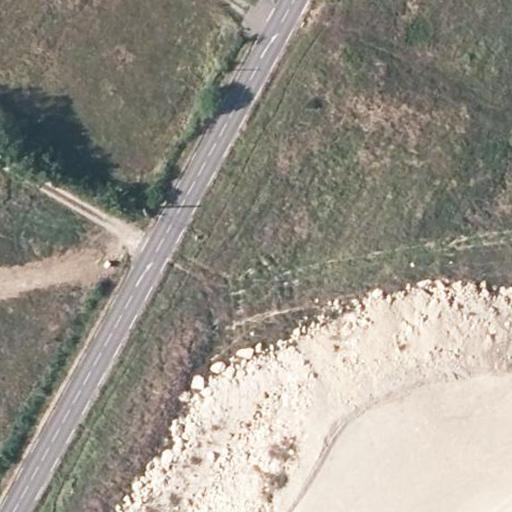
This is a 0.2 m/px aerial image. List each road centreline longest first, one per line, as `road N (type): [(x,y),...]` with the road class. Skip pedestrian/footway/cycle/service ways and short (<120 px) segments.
road 1 (tertiary): [(293,0),(9,511)]
road 2 (primary): [(0,202),(511,99)]
